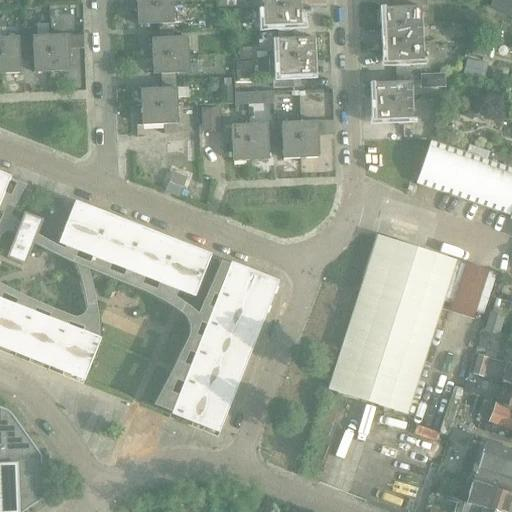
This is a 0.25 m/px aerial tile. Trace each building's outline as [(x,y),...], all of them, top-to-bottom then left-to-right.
[(172,7),(171,0),(135,0),(136,8),(172,7)] [(299,8),(298,0),(262,0),(263,9),(299,8)] [(421,25),(420,7),(427,7),(427,0),(406,1),(393,2),(393,8),(384,9),(385,27),(421,25)] [(511,0),(493,0),(490,8),(511,17),(511,14),(511,0)] [(173,32),(172,7),(136,8),(137,25),(159,25),(159,32),(173,32)] [(300,25),(299,8),(263,9),(264,26),(278,25),(278,33),(291,32),(291,25),(300,25)] [(488,37),(494,21),(485,17),(479,34),(488,37)] [(422,43),(421,25),(385,27),(386,45),(422,43)] [(187,56),(187,38),(174,38),(173,32),(159,32),(159,39),(151,39),(152,58),(187,56)] [(314,57),(313,38),(291,39),(291,32),(278,33),(278,58),(314,57)] [(83,35),(49,37),(51,72),(69,72),(68,50),(84,49),(83,35)] [(51,72),(49,37),(25,38),(25,52),(32,51),(33,73),(51,72)] [(489,60),(494,42),(477,37),(471,54),(489,60)] [(19,74),(18,52),(25,52),(25,38),(0,38),(0,64),(0,75),(19,74)] [(422,60),(422,43),(386,45),(387,62),(395,62),(396,69),(409,69),(409,61),(422,60)] [(256,58),(255,48),(239,49),(240,59),(256,58)] [(188,74),(187,56),(152,58),(152,75),(161,75),(161,82),(176,82),(175,74),(188,74)] [(279,70),(272,70),(273,84),(293,83),(293,75),(315,74),(314,57),(278,58),(279,70)] [(250,63),(235,64),(235,81),(251,80),(250,63)] [(479,80),(482,70),(467,66),(465,76),(479,80)] [(444,74),(420,75),(420,88),(444,87),(444,74)] [(411,101),(410,76),(396,76),(396,83),(374,84),(375,102),(411,101)] [(177,107),(176,82),(161,82),(161,89),(140,90),(141,108),(177,107)] [(210,82),(207,86),(207,90),(210,93),(215,93),(218,90),(218,85),(215,82),(210,82)] [(224,88),(221,88),(222,103),(232,102),(231,87),(224,88)] [(236,103),(274,102),(273,91),(236,92),(236,103)] [(412,126),(411,101),(375,102),(376,120),(398,119),(398,126),(412,126)] [(178,134),(177,107),(141,108),(141,126),(163,125),(164,135),(178,134)] [(203,129),(220,129),(220,107),(203,107),(203,129)] [(318,158),(317,136),(325,136),(324,122),(298,123),(300,159),(318,158)] [(300,159),(298,123),(273,124),(274,138),(281,138),(282,160),(300,159)] [(268,160),(267,139),(274,138),(273,124),(248,125),(250,161),(268,160)] [(250,161),(248,125),(223,126),(224,140),(231,140),(232,162),(250,161)] [(511,216),(511,212),(511,170),(465,154),(467,145),(456,142),(453,150),(430,142),(419,175),(414,173),(411,181),(416,183),(416,184),(511,216)] [(171,174),(163,192),(179,198),(186,180),(171,174)] [(0,201),(9,179),(0,175),(0,201)] [(72,204),(71,207),(57,245),(193,298),(209,258),(72,204)] [(33,239),(35,234),(40,222),(23,215),(16,231),(5,259),(22,265),(33,239)] [(406,415),(455,261),(377,236),(328,390),(406,415)] [(216,431),(261,314),(274,283),(228,266),(170,413),(216,431)] [(100,339),(0,299),(0,346),(84,379),(100,339)] [(499,334),(503,315),(491,312),(486,331),(499,334)] [(485,351),(488,339),(480,337),(477,348),(485,351)] [(482,377),(487,360),(477,357),(472,374),(482,377)] [(511,367),(507,366),(502,383),(511,386),(511,367)] [(322,473),(345,401),(325,395),(303,463),(322,473)] [(511,431),(511,411),(506,409),(484,401),(477,418),(511,431)] [(0,511),(1,511),(3,511),(5,510),(6,509),(7,508),(7,507),(8,506),(8,505),(8,504),(16,503),(16,511),(24,511),(42,500),(44,498),(44,497),(45,495),(45,493),(46,492),(44,463),(41,463),(41,458),(40,457),(40,455),(12,416),(10,414),(8,412),(6,411),(4,410),(0,408),(0,511)] [(511,495),(511,451),(484,443),(472,483),(511,495)] [(446,476),(437,473),(434,481),(443,484),(446,476)] [(491,511),(506,511),(511,496),(511,495),(472,483),(466,504),(491,511)] [(491,511),(466,504),(464,503),(461,511),(491,511)]
